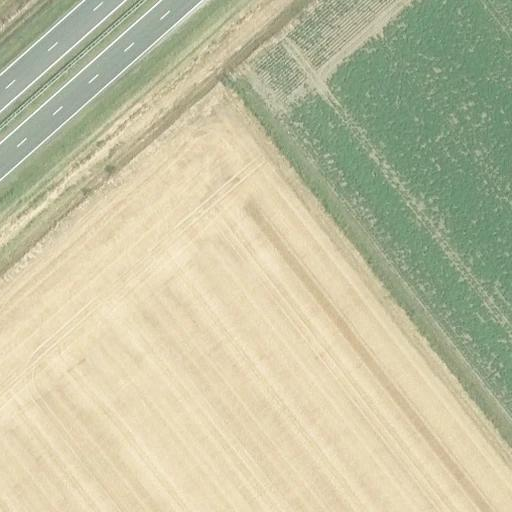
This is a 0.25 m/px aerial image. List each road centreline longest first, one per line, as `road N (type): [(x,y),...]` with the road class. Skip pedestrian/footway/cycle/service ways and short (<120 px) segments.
road 1 (trunk): [(0,160),(181,0)]
road 2 (trunk): [(106,0),(0,94)]
